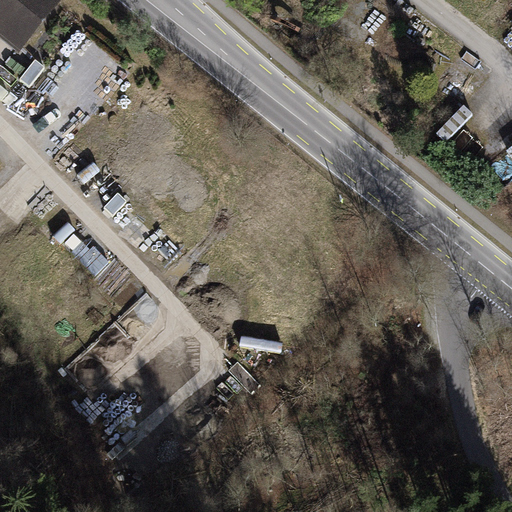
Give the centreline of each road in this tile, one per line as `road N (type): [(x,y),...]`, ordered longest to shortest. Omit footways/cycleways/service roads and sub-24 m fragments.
road 1 (primary): [(490,270),(158,0)]
road 2 (unclassified): [(509,511),(469,434),(456,369),(462,318),(490,270)]
